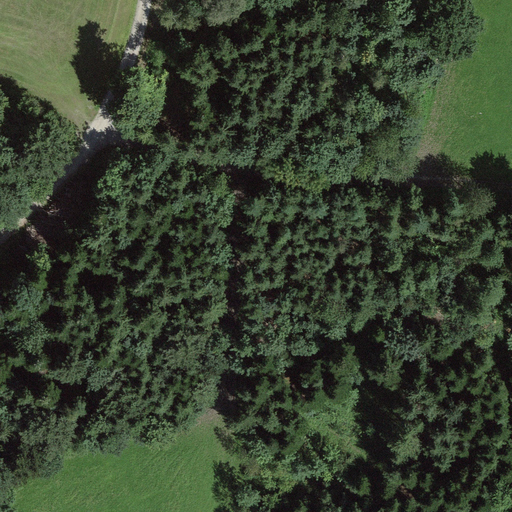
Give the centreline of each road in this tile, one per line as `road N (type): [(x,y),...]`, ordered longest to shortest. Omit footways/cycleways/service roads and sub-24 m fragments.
road 1 (track): [(93,136),(239,168),(421,183)]
road 2 (track): [(0,237),(93,136),(147,0)]
road 3 (track): [(239,168),(226,390)]
